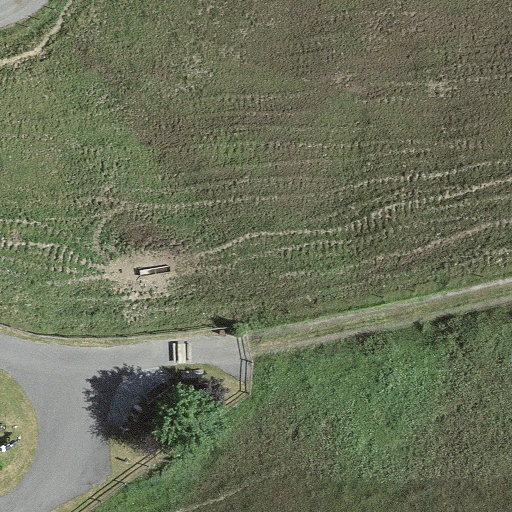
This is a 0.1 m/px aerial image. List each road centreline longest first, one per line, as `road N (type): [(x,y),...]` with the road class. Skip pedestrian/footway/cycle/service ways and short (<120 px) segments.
road 1 (track): [(49,374),(511,291)]
road 2 (track): [(0,349),(49,374),(62,391),(73,438),(57,478),(4,509)]
